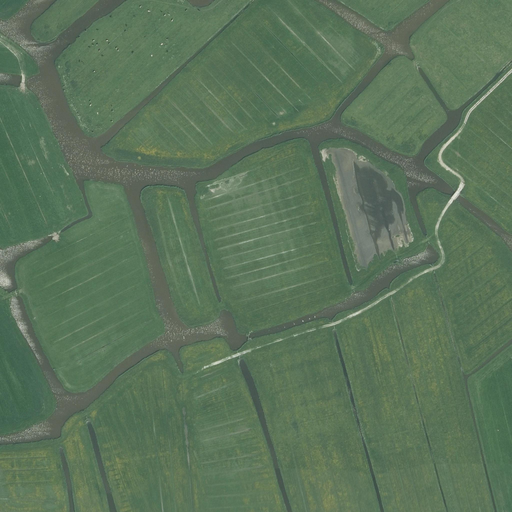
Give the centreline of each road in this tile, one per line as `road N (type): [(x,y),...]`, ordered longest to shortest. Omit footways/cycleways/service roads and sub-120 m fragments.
road 1 (track): [(436,236),(441,264),(374,304),(203,369)]
road 2 (track): [(0,451),(64,443),(81,418),(152,364),(163,362),(179,379),(203,369)]
road 3 (track): [(436,236),(463,182),(439,155),(511,70)]
